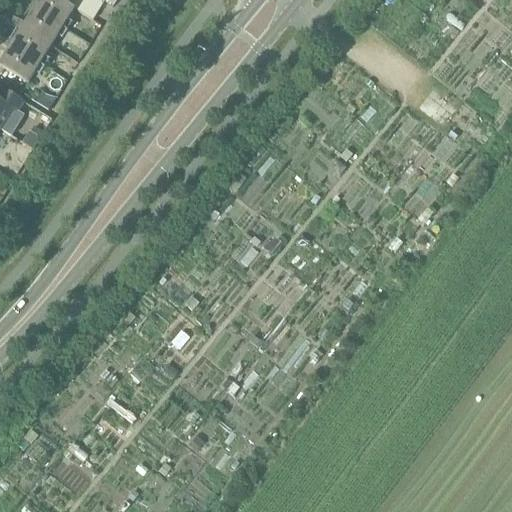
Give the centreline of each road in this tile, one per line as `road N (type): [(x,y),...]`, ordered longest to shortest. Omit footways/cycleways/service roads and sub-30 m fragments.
road 1 (secondary): [(0,358),(299,0)]
road 2 (secondary): [(258,0),(0,333)]
